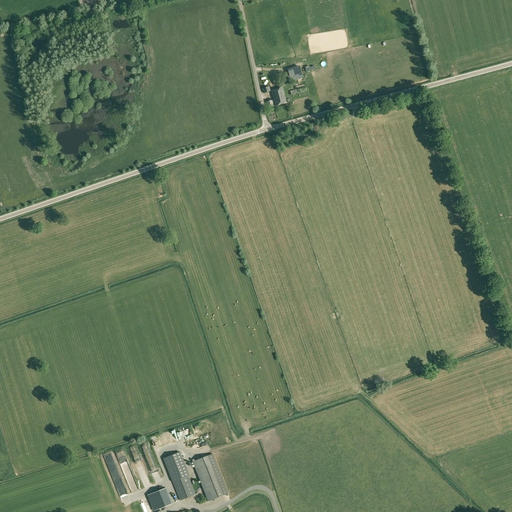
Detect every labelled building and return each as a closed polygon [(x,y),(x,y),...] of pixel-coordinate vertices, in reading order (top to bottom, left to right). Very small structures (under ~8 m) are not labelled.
[(299,66),(287,70),(292,82),(304,77),(299,66)] [(282,87),(271,90),(274,100),(275,102),(276,106),(287,103),(282,87)] [(290,91),(291,95),(306,91),(305,87),(290,91)] [(180,452),(164,458),(180,500),(196,494),(188,476),(189,476),(180,452)] [(193,462),(208,501),(228,494),(212,454),(193,462)] [(110,466),(114,476),(121,473),(117,463),(110,466)] [(133,493),(140,491),(135,476),(128,478),(133,493)] [(148,495),(154,511),(172,504),(166,488),(148,495)]
